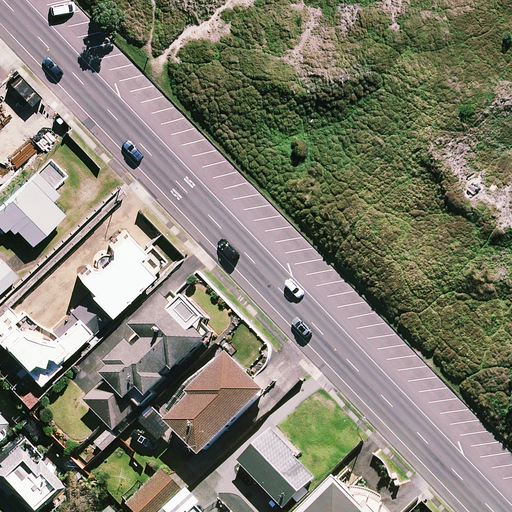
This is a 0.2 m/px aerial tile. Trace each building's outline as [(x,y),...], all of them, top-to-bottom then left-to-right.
[(0,141),(20,122),(0,100),(0,141)] [(20,122),(0,141),(0,178),(5,183),(43,146),(20,122)] [(66,175),(50,159),(0,207),(0,224),(5,230),(13,223),(32,243),(64,212),(51,198),(59,191),(54,186),(66,175)] [(76,313),(90,328),(93,331),(112,312),(109,310),(164,258),(149,242),(143,247),(128,231),(79,277),(89,288),(70,306),(76,313)] [(0,288),(17,274),(3,258),(0,260),(0,288)] [(89,399),(116,429),(212,337),(201,327),(212,316),(191,294),(182,303),(173,294),(141,326),(152,337),(143,346),(136,339),(103,373),(110,380),(89,399)] [(90,328),(76,313),(55,331),(37,321),(25,311),(0,334),(0,335),(39,377),(90,328)] [(270,388),(234,353),(196,391),(199,393),(174,419),(184,429),(174,440),(188,454),(198,444),(207,452),(270,388)] [(178,429),(158,410),(139,430),(158,449),(178,429)] [(318,479),(274,431),(240,463),(283,510),(318,479)] [(62,476),(21,432),(0,452),(0,482),(5,488),(10,483),(30,506),(62,476)] [(99,456),(88,445),(76,457),(86,468),(99,456)] [(164,511),(184,492),(164,472),(129,506),(134,511),(164,511)] [(373,511),(366,503),(360,509),(338,485),(308,511),(373,511)]
